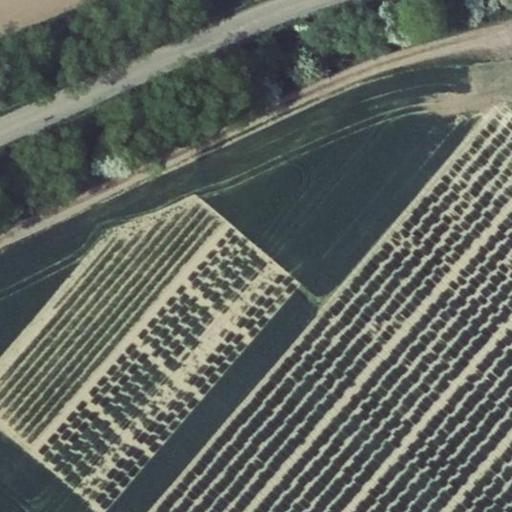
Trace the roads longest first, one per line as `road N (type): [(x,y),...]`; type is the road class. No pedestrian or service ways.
road 1 (track): [(0,236),(270,103),(511,24)]
road 2 (unclassified): [(0,135),(313,0)]
